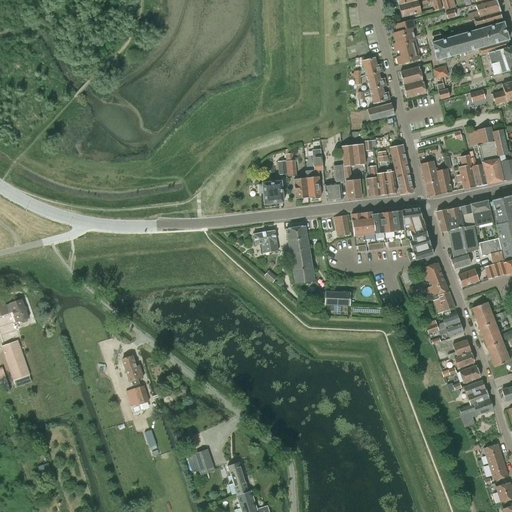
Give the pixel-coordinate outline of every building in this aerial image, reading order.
[(428,0),(418,0),(398,5),(401,17),(421,12),(419,5),(429,3),(428,0)] [(432,0),(435,11),(443,9),(440,0),(432,0)] [(448,0),(445,0),(443,1),(445,10),(451,9),(448,0)] [(477,11),(472,13),(474,19),(499,12),(495,0),(490,0),(474,4),(477,11)] [(454,10),(445,12),(447,19),(455,16),(454,10)] [(474,19),(472,13),(467,15),(469,21),(473,20),(475,27),(502,19),(499,12),(474,19)] [(392,44),(414,38),(412,29),(414,28),(412,20),(394,24),(396,32),(392,33),(394,37),(391,38),(392,44)] [(479,55),(488,53),(510,47),(508,40),(503,23),(431,43),(436,61),(477,49),(479,55)] [(417,49),(414,38),(392,44),(394,52),(397,51),(398,54),(417,49)] [(511,46),(510,47),(488,53),(494,75),(511,70),(511,46)] [(420,59),(417,49),(398,54),(398,56),(396,57),(398,65),(420,59)] [(362,61),(366,75),(378,72),(382,71),(380,65),(376,66),(375,58),(362,61)] [(403,85),(422,80),(419,67),(400,72),(403,85)] [(445,67),(439,68),(441,77),(447,76),(445,67)] [(439,68),(433,70),(436,79),(441,77),(439,68)] [(380,80),(378,72),(366,75),(369,89),(382,86),(382,87),(386,86),(384,79),(380,80)] [(425,93),(422,80),(403,85),(406,98),(425,93)] [(495,104),(511,99),(511,81),(501,85),(503,91),(492,94),(495,104)] [(382,87),(382,86),(369,89),(362,92),(362,98),(371,95),(373,104),(389,99),(388,93),(384,94),(382,87)] [(440,99),(449,97),(447,89),(438,92),(440,99)] [(391,103),(367,109),(370,121),(394,115),(391,103)] [(476,130),(465,133),(469,147),(477,145),(493,141),(492,132),(490,126),(477,130),(476,130)] [(505,129),(492,132),(494,141),(496,151),(497,156),(507,154),(504,141),(508,140),(505,129)] [(372,150),(371,141),(364,142),(365,151),(372,150)] [(493,141),(477,145),(481,164),(487,185),(503,181),(495,151),(496,151),(494,141),(493,141)] [(362,145),(341,147),(344,166),(348,166),(352,165),(353,166),(356,166),(355,165),(364,164),(362,145)] [(400,195),(413,193),(402,146),(390,148),(400,195)] [(507,154),(497,156),(504,181),(511,179),(511,157),(511,154),(511,153),(507,154)] [(292,154),(285,155),(286,161),(287,174),(288,177),(296,176),(294,160),(292,160),(292,154)] [(318,171),(323,170),(321,155),(312,156),(314,171),(318,171)] [(463,190),(475,187),(468,155),(460,157),(462,166),(458,167),(460,175),(457,176),(458,183),(461,182),(463,190)] [(473,157),(470,158),(476,187),(487,185),(481,164),(475,165),(473,157)] [(286,161),(277,162),(278,175),(287,174),(286,161)] [(433,161),(420,164),(428,197),(441,194),(435,171),(433,161)] [(340,183),(345,183),(343,164),(333,165),(335,184),(324,185),(326,202),(342,200),(340,183)] [(368,197),(379,195),(376,174),(375,166),(368,167),(369,178),(366,179),(368,197)] [(446,169),(435,171),(441,194),(451,192),(446,169)] [(314,171),(305,172),(306,178),(308,198),(320,197),(318,171),(314,171)] [(393,172),(376,174),(379,195),(396,193),(393,172)] [(308,198),(306,178),(293,179),(295,199),(308,198)] [(345,181),(347,199),(361,198),(359,179),(350,180),(345,181)] [(272,203),(283,202),(281,181),(262,183),(262,186),(260,186),(258,187),(258,192),(261,193),(263,193),(264,204),(265,204),(267,206),(271,206),(272,203)] [(504,258),(511,255),(511,201),(510,196),(492,200),(498,225),(495,225),(504,258)] [(492,222),(487,200),(461,206),(465,228),(478,225),(492,222)] [(465,228),(461,206),(436,212),(441,232),(447,231),(453,257),(478,249),(475,235),(479,234),(478,225),(465,228)] [(419,208),(401,211),(403,226),(408,226),(410,231),(408,232),(411,241),(409,241),(410,246),(412,251),(414,258),(415,260),(433,254),(419,208)] [(401,211),(391,212),(394,232),(404,231),(403,226),(401,211)] [(372,212),(361,213),(364,235),(374,234),(372,214),(372,212)] [(391,212),(382,213),(384,233),(394,232),(391,212)] [(361,213),(351,214),(354,237),(364,235),(361,213)] [(372,214),(374,234),(384,233),(382,213),(372,214)] [(337,237),(349,235),(346,215),(333,217),(337,237)] [(289,250),(308,247),(304,226),(286,229),(289,250)] [(263,254),(277,251),(274,231),(253,234),(255,245),(261,244),(263,254)] [(492,263),(503,260),(498,239),(478,243),(481,255),(490,253),(492,263)] [(313,281),(308,247),(289,250),(295,284),(313,281)] [(468,255),(470,255),(469,253),(450,259),(453,269),(471,264),(468,255)] [(503,263),(502,262),(496,263),(500,275),(506,274),(503,263)] [(506,274),(506,275),(511,273),(511,272),(509,262),(503,263),(506,274)] [(427,297),(447,290),(437,263),(417,270),(421,283),(427,281),(430,287),(424,289),(427,297)] [(494,277),(500,275),(496,263),(490,265),(494,277)] [(488,279),(494,277),(490,265),(484,267),(488,279)] [(462,287),(478,281),(474,269),(457,275),(462,287)] [(268,271),(264,276),(272,283),(277,277),(268,271)] [(497,297),(495,291),(485,295),(487,300),(497,297)] [(338,292),(325,292),(324,305),(337,305),(338,292)] [(350,293),(338,292),(337,305),(350,306),(350,293)] [(445,315),(450,313),(449,309),(454,308),(448,292),(438,296),(439,299),(433,301),(438,313),(443,311),(445,315)] [(16,323),(28,319),(21,300),(9,304),(16,323)] [(471,308),(475,318),(490,312),(487,302),(471,308)] [(498,314),(501,320),(507,317),(504,311),(498,314)] [(475,318),(479,328),(494,322),(490,312),(475,318)] [(438,330),(460,323),(456,313),(451,315),(450,313),(445,315),(445,317),(442,318),(443,323),(436,325),(438,330)] [(479,328),(483,338),(498,332),(494,322),(479,328)] [(463,332),(460,323),(438,330),(438,331),(440,336),(447,333),(448,337),(463,332)] [(433,325),(425,328),(427,334),(428,334),(438,331),(438,330),(436,325),(436,324),(433,325)] [(483,338),(486,347),(502,342),(498,332),(483,338)] [(454,358),(470,352),(471,352),(466,340),(452,345),(455,352),(447,355),(449,360),(453,358),(454,358)] [(14,380),(29,375),(18,341),(2,347),(14,380)] [(486,347),(490,357),(505,351),(502,342),(486,347)] [(505,351),(490,357),(494,367),(509,361),(505,351)] [(474,362),(470,352),(454,358),(457,368),(474,362)] [(129,382),(143,377),(139,366),(136,367),(132,356),(122,360),(129,382)] [(463,383),(480,377),(476,366),(459,372),(463,383)] [(470,405),(489,398),(485,388),(482,381),(463,387),(470,405)] [(131,407),(149,402),(144,386),(126,392),(131,407)] [(511,386),(501,390),(505,402),(511,399),(511,386)] [(470,418),(493,409),(489,399),(459,410),(461,415),(468,413),(470,418)] [(151,430),(144,433),(149,448),(156,445),(151,430)] [(488,465),(502,461),(497,444),(483,448),(488,465)] [(196,460),(199,469),(212,465),(209,455),(196,460)] [(502,461),(488,465),(493,481),(507,477),(502,461)] [(237,496),(251,491),(249,492),(239,462),(227,466),(237,496)] [(40,476),(51,472),(48,463),(36,467),(40,476)] [(500,503),(511,499),(511,491),(509,482),(495,487),(500,503)] [(256,509),(251,491),(237,496),(242,511),(269,511),(267,506),(256,509)]
